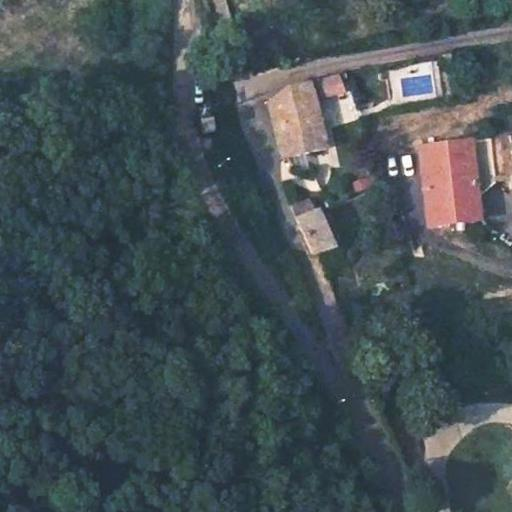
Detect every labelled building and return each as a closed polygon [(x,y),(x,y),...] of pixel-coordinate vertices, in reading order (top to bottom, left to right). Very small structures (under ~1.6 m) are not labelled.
[(339,72),(314,78),(319,99),(344,92),(339,72)] [(272,103),(284,162),(327,153),(309,82),(290,87),(272,103)] [(200,124),(205,138),(216,135),(212,121),(200,124)] [(418,150),(421,228),(471,226),(467,148),(418,150)] [(288,205),(310,254),(320,251),(332,248),(319,215),(312,218),(307,201),(288,205)]
